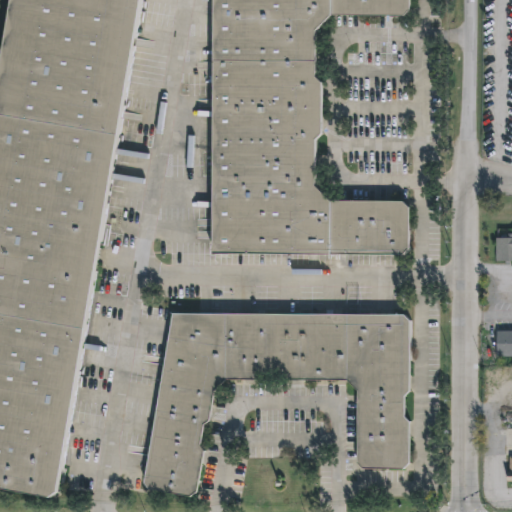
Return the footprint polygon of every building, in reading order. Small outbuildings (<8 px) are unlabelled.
[(134,0),(50,491),(42,497),(0,489),(0,17),(2,0),(134,0)] [(310,184),(326,199),(399,200),(405,206),(405,247),(399,253),(207,252),(207,0),(405,0),(405,11),(400,17),(326,17),(311,32),(310,78),(317,85),(317,131),(310,137),(310,184)] [(511,262),(496,262),(496,239),(511,239),(511,262)] [(407,376),(406,391),(401,395),(401,416),(407,421),(407,463),(401,469),(360,469),(354,462),(354,390),(345,380),(222,380),(210,390),(206,420),(200,424),(196,445),(200,450),(193,491),(186,496),(145,489),(140,483),(169,312),(401,313),(407,319),(407,376)] [(511,356),(495,356),(495,330),(511,330),(511,356)]
